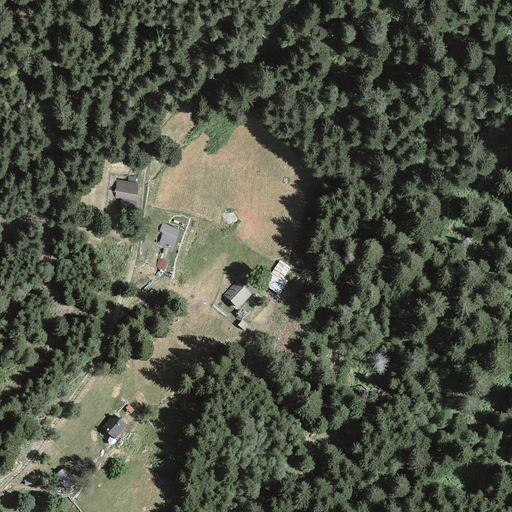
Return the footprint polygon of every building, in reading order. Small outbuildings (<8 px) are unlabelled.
[(137,183),(117,183),(116,198),(136,199),(137,183)] [(179,229),(163,224),(160,235),(157,246),(173,250),(176,239),(179,229)] [(285,277),(292,267),(282,260),(266,284),(280,294),(289,280),(285,277)] [(236,284),(225,295),(239,308),(250,297),(236,284)] [(129,429),(113,415),(97,434),(113,448),(129,429)] [(64,468),(53,477),(68,494),(79,484),(64,468)]
